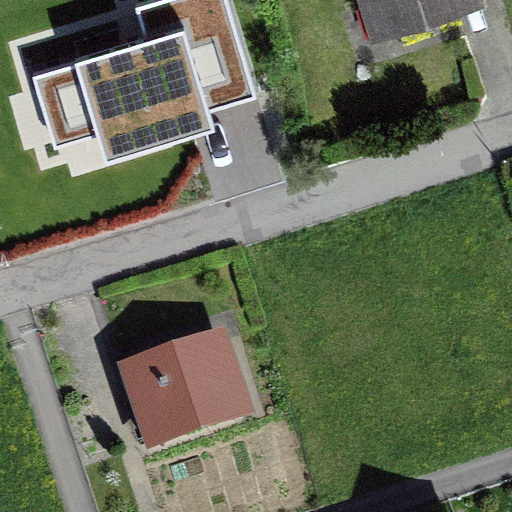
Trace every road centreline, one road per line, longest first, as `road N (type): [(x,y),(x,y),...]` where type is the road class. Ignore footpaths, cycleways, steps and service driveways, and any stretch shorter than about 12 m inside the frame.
road 1 (residential): [(511,133),(0,288)]
road 2 (residential): [(511,460),(350,511)]
